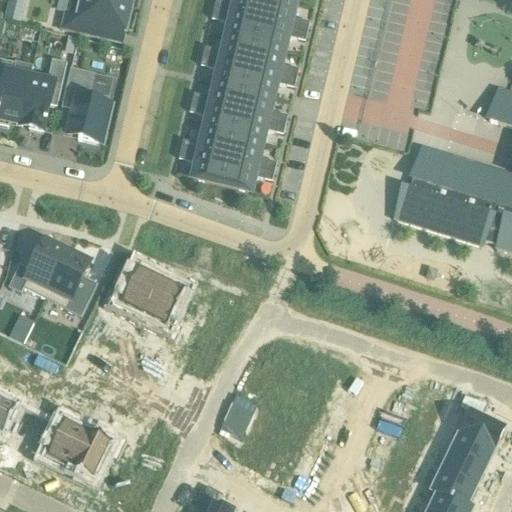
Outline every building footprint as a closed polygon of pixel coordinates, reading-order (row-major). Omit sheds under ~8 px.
[(26,0),(9,0),(4,24),(21,27),(26,0)] [(124,35),(130,12),(80,0),(71,0),(67,19),(65,19),(62,33),(94,41),(97,29),(124,35)] [(132,0),(80,0),(130,12),(132,0)] [(260,24),(266,0),(235,0),(234,8),(216,4),(214,13),(260,24)] [(291,22),(295,7),(267,0),(266,0),(260,24),(307,35),(309,26),(291,22)] [(255,47),(260,24),(214,13),(211,22),(229,26),(226,41),(255,47)] [(305,44),(307,35),(260,24),(255,47),(284,54),(287,40),(305,44)] [(249,71),(255,47),(226,41),(223,55),(205,50),(203,60),(249,71)] [(280,69),(284,54),(255,47),(249,71),(296,82),(299,73),(280,69)] [(243,94),(249,71),(203,60),(200,69),(218,73),(215,87),(243,94)] [(19,128),(31,82),(13,78),(15,67),(0,63),(0,96),(2,96),(0,103),(0,129),(9,131),(10,126),(19,128)] [(47,85),(31,82),(19,128),(29,131),(28,133),(43,136),(45,128),(46,128),(48,122),(46,122),(49,109),(56,110),(66,66),(52,63),(47,85)] [(294,91),(296,82),(249,71),(243,94),(273,101),(276,87),(294,91)] [(79,140),(78,143),(98,148),(109,101),(90,97),(94,77),(70,72),(61,111),(73,113),(68,137),(79,140)] [(238,117),(243,94),(215,87),(212,101),(194,97),(191,107),(238,117)] [(511,178),(422,151),(409,194),(403,192),(394,223),(482,250),(483,245),(497,249),(496,252),(511,256),(511,96),(498,92),(489,123),(511,129),(511,178)] [(269,115),(273,101),(243,94),(238,117),(285,129),(287,119),(269,115)] [(232,141),(238,117),(191,107),(189,116),(207,120),(204,134),(232,141)] [(334,226),(367,120),(340,111),(307,217),(334,226)] [(283,138),(285,129),(238,117),(232,141),(262,148),(265,134),(283,138)] [(226,164),(232,141),(204,134),(201,148),(183,144),(180,153),(226,164)] [(259,162),(262,148),(232,141),(226,164),(274,175),(276,166),(259,162)] [(383,208),(398,156),(372,149),(357,200),(383,208)] [(220,188),(226,164),(180,153),(178,162),(196,167),(193,182),(220,188)] [(272,185),(274,175),(226,164),(220,188),(251,196),(254,180),(272,185)] [(19,269),(8,292),(21,298),(23,293),(44,304),(67,257),(45,246),(30,275),(19,269)] [(67,257),(44,304),(81,322),(97,289),(83,282),(90,268),(85,265),(87,262),(73,255),(71,259),(67,257)] [(113,292),(103,312),(115,317),(139,329),(161,283),(137,272),(125,298),(113,292)] [(161,283),(139,329),(175,346),(184,327),(172,321),(185,295),(161,283)] [(271,348),(263,364),(294,379),(302,363),(271,348)] [(263,364),(256,379),(287,394),(294,379),(263,364)] [(0,365),(0,440),(2,442),(21,403),(0,393),(0,367),(1,366),(0,365)] [(256,379),(249,393),(280,408),(287,394),(256,379)] [(331,396),(334,389),(323,384),(319,391),(331,396)] [(331,396),(319,391),(316,398),(327,404),(331,396)] [(249,393),(242,408),(273,423),(280,408),(249,393)] [(456,435),(455,436),(460,438),(460,437),(494,454),(504,433),(481,422),(488,408),(465,401),(460,413),(466,415),(456,435)] [(242,408),(235,423),(266,438),(273,423),(242,408)] [(58,436),(45,462),(69,474),(89,432),(67,422),(69,417),(55,411),(46,430),(58,436)] [(320,419),(309,413),(305,421),(316,426),(320,419)] [(313,433),(316,426),(305,421),(302,428),(313,433)] [(235,423),(227,437),(258,453),(266,438),(235,423)] [(413,438),(417,431),(406,425),(402,433),(413,438)] [(89,432),(69,474),(92,485),(105,459),(117,465),(127,445),(113,438),(110,443),(89,432)] [(409,445),(413,438),(402,433),(398,440),(409,445)] [(227,437),(220,453),(251,468),(258,453),(227,437)] [(460,438),(451,457),(485,473),(494,454),(460,437),(460,438)] [(306,448),(294,443),(291,450),(302,455),(306,448)] [(298,463),(302,455),(291,450),(287,457),(298,463)] [(442,475),(441,476),(475,493),(485,473),(451,457),(442,475)] [(387,464),(383,472),(394,477),(398,470),(387,464)] [(390,484),(394,477),(383,472),(380,479),(390,484)] [(427,493),(427,494),(432,497),(433,496),(466,511),(475,493),(441,476),(442,475),(437,473),(437,474),(427,493)] [(290,480),(279,475),(275,482),(287,487),(290,480)] [(264,499),(269,488),(262,484),(256,496),(264,499)] [(276,491),(269,488),(264,499),(271,503),(276,491)] [(207,491),(197,511),(236,511),(237,511),(217,502),(219,497),(207,491)] [(432,497),(424,511),(469,511),(466,511),(433,496),(432,497)] [(302,511),(306,506),(299,502),(293,511),(302,511)]
